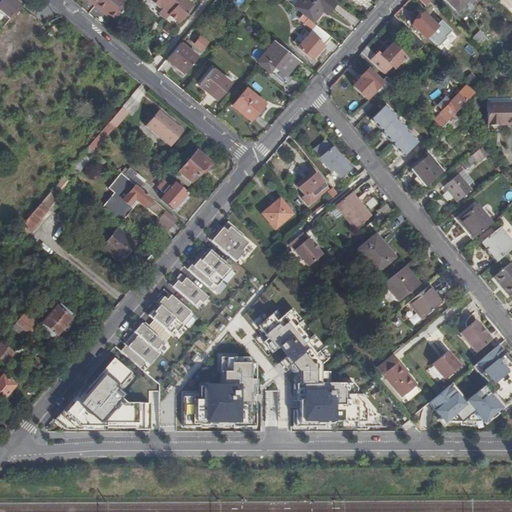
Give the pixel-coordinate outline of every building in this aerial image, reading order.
[(0,0),(0,11),(7,18),(0,26),(0,28),(2,29),(10,19),(9,18),(19,5),(13,0),(0,0)] [(99,0),(95,6),(100,10),(103,12),(105,9),(110,13),(116,18),(129,2),(127,0),(99,0)] [(151,0),(160,6),(163,10),(165,8),(171,13),(170,14),(179,22),(194,5),(187,0),(151,0)] [(287,0),(287,1),(302,14),(313,23),(322,12),(326,16),(330,11),(337,3),(332,0),(287,0)] [(442,0),(456,13),(468,0),(442,0)] [(166,19),(170,14),(171,13),(165,8),(163,10),(160,14),(166,19)] [(320,49),(330,37),(313,23),(302,14),(299,18),(304,23),(303,24),(311,31),(297,46),(311,59),(320,49)] [(418,20),(412,26),(425,39),(430,34),(437,40),(443,34),(423,14),(418,20)] [(479,30),(471,38),(479,46),(487,38),(479,30)] [(201,37),(197,34),(190,41),(194,44),(195,43),(202,49),(208,41),(201,36),(201,37)] [(429,49),(437,40),(430,34),(425,39),(422,42),(429,49)] [(291,69),(298,60),(275,41),(258,61),(270,72),(274,67),(285,76),(291,69)] [(197,55),(180,42),(165,60),(174,67),(182,73),(197,55)] [(364,50),(361,54),(384,76),(391,68),(394,71),(405,59),(392,46),(381,57),(379,55),(376,57),(366,48),(364,50)] [(232,83),(213,68),(200,84),(208,90),(218,99),(232,83)] [(124,84),(105,69),(90,87),(108,103),(124,84)] [(376,90),(381,84),(367,70),(364,75),(361,78),(362,79),(354,88),(367,100),(376,90)] [(381,84),(376,90),(381,95),(386,88),(381,84)] [(441,112),(439,114),(444,119),(448,123),(452,118),(456,114),(475,94),(467,86),(458,95),(457,95),(454,98),(441,111),(441,112)] [(265,104),(247,88),(233,105),(251,120),(257,112),(265,104)] [(436,106),(440,110),(450,99),(446,95),(436,106)] [(511,102),(490,101),(489,123),(511,123),(511,102)] [(128,114),(121,107),(109,122),(114,127),(116,128),(128,114)] [(396,118),(384,107),(370,121),(375,125),(382,132),(395,119),(396,118)] [(183,131),(158,110),(145,125),(170,146),(183,131)] [(458,124),(452,118),(448,123),(440,131),(447,136),(458,124)] [(407,130),(395,119),(382,132),(381,133),(387,139),(393,145),(406,131),(407,130)] [(444,119),(436,127),(440,131),(448,123),(444,119)] [(93,151),(114,127),(109,122),(88,147),(93,151)] [(417,143),(406,131),(393,145),(392,146),(397,151),(403,157),(417,143)] [(319,145),(313,150),(319,158),(330,173),(333,171),(339,179),(350,170),(332,147),(331,148),(325,140),(319,145)] [(96,153),(93,151),(88,147),(64,176),(71,182),(96,153)] [(202,152),(197,148),(193,152),(195,154),(174,177),(187,188),(198,175),(201,177),(206,173),(212,166),(200,154),(202,152)] [(484,158),(478,150),(461,164),(465,169),(474,162),(476,165),(484,158)] [(427,157),(411,171),(418,179),(424,186),(441,173),(427,157)] [(133,209),(138,204),(159,221),(156,225),(167,233),(170,229),(177,221),(138,189),(144,182),(129,168),(123,176),(121,174),(108,189),(114,194),(102,208),(121,224),(134,209),(133,209)] [(459,173),(470,185),(474,182),(463,169),(459,173)] [(296,186),(299,189),(308,182),(315,175),(313,172),(296,186)] [(308,182),(299,189),(305,197),(303,199),(309,205),(317,198),(316,195),(325,187),(315,175),(308,182)] [(458,175),(444,187),(450,194),(457,202),(470,191),(458,175)] [(186,195),(174,184),(171,188),(163,182),(157,189),(164,196),(160,200),(173,211),(180,203),(186,195)] [(326,192),(331,199),(336,194),(331,188),(326,192)] [(361,204),(351,193),(335,206),(354,230),(371,216),(361,204)] [(271,207),(262,214),(275,229),(292,215),(279,200),(271,207)] [(47,210),(39,204),(20,226),(28,232),(40,218),(47,210)] [(467,231),(473,238),(490,224),(476,207),(459,221),(467,231)] [(244,235),(228,222),(218,235),(212,242),(236,263),(245,253),(243,251),(249,244),(242,238),(244,235)] [(23,238),(28,232),(20,226),(15,232),(23,238)] [(489,251),(497,261),(511,248),(511,243),(499,229),(482,243),(489,251)] [(99,251),(118,267),(126,257),(134,248),(132,246),(136,242),(125,233),(123,236),(116,230),(99,251)] [(301,235),(289,245),(294,251),(308,268),(322,256),(318,251),(318,250),(316,247),(314,244),(313,245),(308,240),(306,241),(301,235)] [(376,237),(358,252),(376,274),(394,259),(384,247),(376,237)] [(195,269),(191,273),(213,292),(223,281),(232,269),(211,251),(207,255),(205,254),(202,257),(199,261),(195,265),(193,267),(195,269)] [(511,266),(510,264),(494,278),(503,288),(511,297),(511,296),(511,266)] [(411,275),(404,267),(383,284),(397,302),(419,284),(411,275)] [(208,298),(183,276),(179,281),(173,287),(199,309),(208,298)] [(434,292),(428,285),(406,303),(419,318),(441,300),(434,292)] [(54,296),(47,289),(43,295),(50,301),(54,296)] [(158,316),(154,321),(174,337),(183,326),(184,326),(194,315),(174,298),(170,302),(164,298),(161,301),(158,304),(154,310),(153,311),(158,316)] [(73,317),(60,305),(58,308),(56,306),(42,323),(43,324),(40,328),(54,340),(64,328),(73,317)] [(297,410),(297,427),(334,427),(334,422),(358,422),(358,427),(381,427),(381,416),(363,394),(358,394),(358,388),(355,383),(328,383),(328,372),(321,372),(321,365),(330,358),(322,349),(325,347),(315,334),(309,339),(298,325),(303,321),(293,308),(283,317),(277,310),(258,326),(268,338),(265,341),(273,352),(280,347),(288,356),(281,361),(288,370),(291,368),(294,373),(297,373),(300,373),(300,384),(297,384),(297,401),(300,401),(300,410),(297,410)] [(38,326),(25,314),(17,322),(30,334),(38,326)] [(315,334),(303,321),(298,325),(309,339),(315,334)] [(475,321),(460,334),(476,353),(491,340),(483,330),(475,321)] [(126,346),(122,351),(141,368),(156,351),(159,353),(168,342),(146,323),(139,331),(136,334),(134,333),(131,336),(125,344),(126,346)] [(12,354),(0,343),(0,363),(2,366),(12,354)] [(511,364),(506,357),(497,346),(474,366),(489,383),(463,405),(448,388),(438,396),(429,404),(445,424),(449,421),(451,423),(479,423),(481,421),(483,423),(511,399),(511,364)] [(28,355),(19,347),(16,350),(25,358),(28,355)] [(440,360),(431,367),(442,381),(459,367),(447,353),(440,360)] [(405,368),(393,355),(378,367),(402,397),(416,385),(404,370),(405,368)] [(200,397),(184,397),(184,427),(201,427),(201,425),(234,425),(234,427),(257,427),(257,404),(254,404),(254,391),(257,391),(257,382),(257,364),(251,364),(251,357),(221,357),(221,372),(224,372),(224,386),(222,386),(200,386),(200,397)] [(151,427),(151,403),(126,403),(121,399),(124,396),(118,391),(133,374),(117,360),(98,383),(96,381),(92,385),(90,387),(93,390),(88,396),(84,394),(83,392),(81,394),(60,420),(68,427),(107,427),(107,424),(136,424),(136,427),(151,427)] [(12,393),(0,381),(0,407),(5,402),(12,393)] [(88,389),(84,394),(88,396),(93,390),(90,387),(88,389)] [(401,426),(404,430),(412,425),(408,420),(401,426)]
